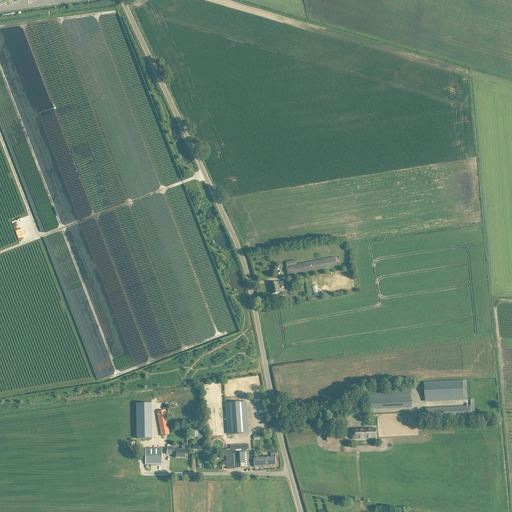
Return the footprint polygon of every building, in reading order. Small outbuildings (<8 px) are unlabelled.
[(287,266),(289,276),(337,266),(335,257),(287,266)] [(279,282),(276,283),(271,284),(272,288),(271,288),(272,294),(280,293),(279,286),(280,286),(279,282)] [(424,382),(425,395),(463,393),(462,380),(424,382)] [(383,397),(368,398),(369,409),(410,407),(410,396),(401,396),(383,397)] [(241,402),(226,403),(228,434),(243,433),(248,433),(246,402),(241,402)] [(152,438),(151,403),(136,404),(137,439),(152,438)] [(425,408),(425,410),(426,421),(471,418),(470,406),(425,408)] [(157,411),(160,431),(161,436),(169,435),(165,410),(157,411)] [(196,427),(196,430),(192,430),(194,437),(197,437),(198,439),(202,438),(199,427),(196,427)] [(353,429),(353,439),(377,438),(376,429),(366,429),(366,428),(353,429)] [(327,433),(327,441),(342,440),(341,433),(327,433)] [(202,450),(202,442),(196,441),(196,445),(193,445),(192,449),(202,450)] [(176,449),(175,455),(175,458),(184,458),(185,453),(185,446),(182,446),(181,449),(176,449)] [(248,447),(231,449),(227,449),(228,469),(250,468),(248,447)] [(145,448),(145,460),(145,465),(162,465),(162,463),(162,449),(145,448)] [(276,456),(254,458),(254,462),(255,467),(276,466),(276,456)]
